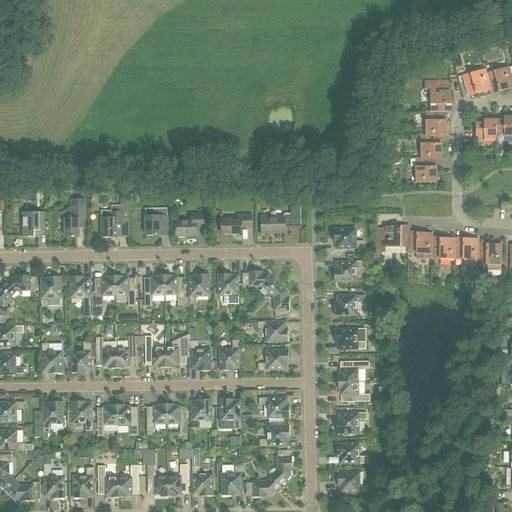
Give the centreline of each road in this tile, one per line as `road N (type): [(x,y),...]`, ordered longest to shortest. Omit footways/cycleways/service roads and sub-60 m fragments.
road 1 (unclassified): [(0,259),(306,253),(309,384)]
road 2 (unclassified): [(0,389),(309,384)]
road 3 (unclassified): [(463,219),(459,114),(511,102)]
road 4 (unclassified): [(312,511),(309,384)]
